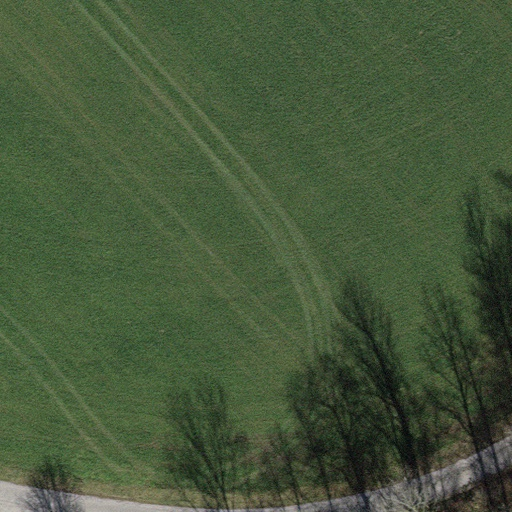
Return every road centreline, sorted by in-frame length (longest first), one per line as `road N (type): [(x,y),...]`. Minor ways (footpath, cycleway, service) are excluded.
road 1 (unclassified): [(350,511),(438,496),(511,450)]
road 2 (unclassified): [(0,493),(124,511)]
